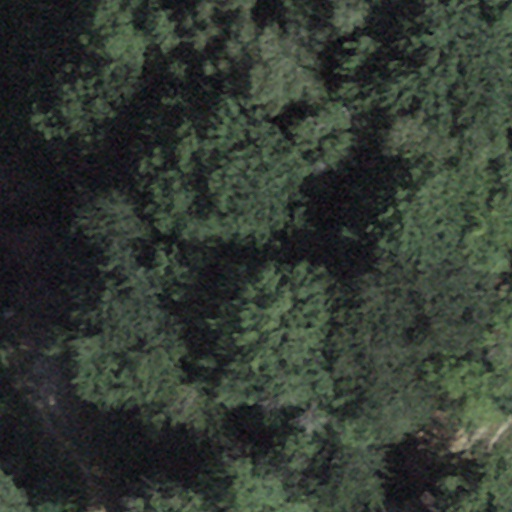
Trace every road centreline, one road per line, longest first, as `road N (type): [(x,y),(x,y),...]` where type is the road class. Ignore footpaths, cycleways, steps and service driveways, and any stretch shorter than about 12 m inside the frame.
road 1 (track): [(200,511),(118,386),(88,365),(49,376),(48,395),(109,511)]
road 2 (track): [(511,409),(445,511)]
